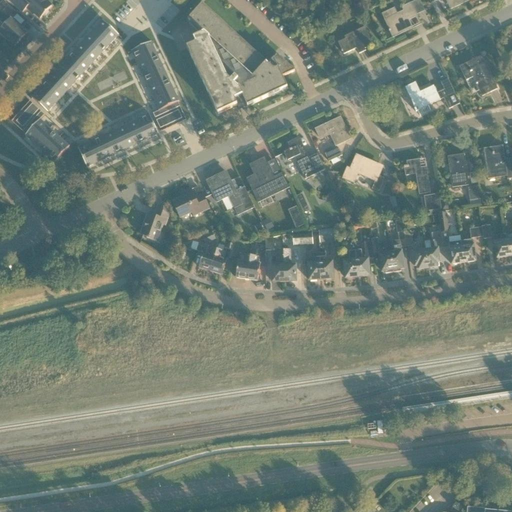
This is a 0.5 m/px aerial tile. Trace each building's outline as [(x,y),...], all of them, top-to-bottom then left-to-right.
[(8,0),(23,13),(28,8),(40,20),(52,7),(44,0),(8,0)] [(417,17),(411,4),(409,0),(405,0),(400,3),(402,8),(400,8),(401,9),(402,8),(404,11),(397,14),(395,8),(381,15),(389,30),(388,30),(389,32),(390,32),(393,39),(394,38),(393,37),(411,28),(407,21),(416,17),(417,17)] [(445,0),(450,10),(471,0),(445,0)] [(0,19),(6,25),(0,30),(0,33),(7,40),(7,39),(15,47),(27,34),(11,19),(17,14),(3,1),(0,5),(0,19)] [(269,65),(267,64),(202,5),(188,20),(191,23),(181,35),(218,115),(237,106),(239,109),(247,105),(248,107),(288,88),(283,77),(295,72),(277,55),(269,65)] [(102,21),(93,30),(110,46),(119,36),(102,21)] [(356,49),(359,55),(366,51),(365,50),(373,46),(365,28),(345,38),(346,40),(338,43),(344,55),(356,49)] [(93,30),(85,40),(101,55),(110,46),(93,30)] [(296,35),(290,41),(298,48),(304,42),(296,35)] [(85,40),(76,50),(93,65),(101,55),(85,40)] [(152,43),(132,52),(137,64),(157,54),(152,43)] [(76,50),(67,59),(84,75),(93,65),(76,50)] [(157,54),(137,64),(143,76),(163,66),(157,54)] [(498,89),(482,57),(460,67),(466,81),(473,77),(482,97),(498,89)] [(67,59),(58,69),(75,84),(84,75),(67,59)] [(163,66),(143,76),(149,88),(169,78),(163,66)] [(58,69),(49,78),(66,94),(75,84),(58,69)] [(49,78),(41,88),(57,104),(66,94),(49,78)] [(169,78),(149,88),(154,100),(174,90),(169,78)] [(416,84),(405,89),(416,112),(417,111),(420,117),(431,112),(428,106),(443,99),(448,110),(459,105),(454,94),(448,80),(441,83),(444,91),(437,94),(434,87),(420,93),(416,84)] [(41,88),(32,98),(49,113),(57,104),(41,88)] [(174,90),(154,100),(160,111),(166,108),(172,105),(179,103),(180,102),(174,90)] [(33,104),(30,108),(33,111),(37,114),(40,110),(33,104)] [(42,112),(37,117),(41,121),(41,120),(45,116),(42,112)] [(149,115),(137,121),(147,141),(158,135),(149,115)] [(37,117),(32,122),(36,126),(40,122),(41,121),(37,117)] [(27,136),(26,137),(36,146),(51,129),(41,120),(41,121),(40,122),(36,126),(32,131),(27,136)] [(137,121),(126,126),(135,146),(147,141),(137,121)] [(32,122),(28,128),(32,131),(36,126),(32,122)] [(343,123),(337,126),(335,122),(316,131),(320,139),(331,134),(336,146),(350,139),(343,123)] [(126,126),(114,132),(123,152),(135,146),(126,126)] [(28,128),(23,133),(27,136),(32,131),(28,128)] [(51,129),(36,146),(45,155),(61,138),(51,129)] [(114,132),(102,137),(111,157),(123,152),(114,132)] [(102,137),(90,143),(100,163),(111,157),(102,137)] [(61,138),(45,155),(55,164),(71,147),(61,138)] [(309,159),(299,138),(288,144),(291,149),(284,153),(288,161),(295,158),(305,180),(325,171),(318,155),(309,159)] [(90,143),(79,148),(88,168),(100,163),(90,143)] [(511,158),(505,160),(503,147),(484,150),(488,180),(507,177),(508,180),(511,179),(511,158)] [(325,154),(329,163),(342,156),(338,148),(325,154)] [(447,157),(452,188),(469,186),(464,155),(447,157)] [(347,169),(343,179),(354,184),(358,174),(376,181),(372,189),(379,192),(384,179),(378,177),(380,173),(376,171),(378,165),(356,156),(351,170),(347,169)] [(289,187),(283,175),(282,175),(283,176),(278,178),(278,177),(274,179),(264,159),(256,164),(258,168),(253,171),(255,176),(248,180),(259,202),(289,187)] [(421,169),(419,160),(407,162),(408,167),(404,167),(404,169),(405,169),(406,176),(417,175),(420,195),(430,193),(426,168),(421,169)] [(226,173),(208,182),(217,202),(222,200),(227,211),(235,208),(240,217),(256,209),(246,189),(245,187),(235,192),(226,173)] [(468,188),(470,202),(481,200),(479,187),(468,188)] [(203,194),(195,197),(191,190),(181,194),(183,198),(173,203),(181,219),(193,213),(194,217),(211,209),(203,194)] [(442,210),(439,195),(425,197),(427,212),(442,210)] [(306,203),(300,206),(304,214),(310,211),(306,203)] [(163,226),(165,226),(169,215),(164,204),(158,207),(155,217),(149,215),(141,236),(147,238),(147,239),(156,243),(163,226)] [(288,211),(296,229),(304,226),(297,207),(288,211)] [(443,249),(450,248),(452,265),(464,264),(461,243),(460,237),(449,238),(449,233),(449,232),(447,213),(438,214),(441,232),(443,249)] [(267,231),(274,228),(269,219),(262,223),(267,231)] [(231,234),(233,226),(226,224),(224,233),(231,234)] [(254,227),(258,233),(264,230),(260,224),(254,227)] [(483,237),(483,239),(492,238),(490,226),(482,227),(482,228),(483,237)] [(471,239),(483,237),(482,228),(470,230),(471,239)] [(319,231),(320,243),(336,242),(334,230),(319,231)] [(216,240),(212,232),(202,237),(205,244),(216,240)] [(419,266),(419,270),(428,269),(425,252),(419,253),(418,244),(413,245),(411,232),(405,233),(407,247),(412,246),(416,267),(419,266)] [(431,251),(425,252),(428,269),(437,268),(436,264),(439,263),(437,250),(443,249),(441,232),(432,234),(432,237),(428,237),(429,242),(430,242),(431,251)] [(390,254),(393,274),(401,273),(401,270),(404,270),(401,248),(407,247),(405,233),(404,233),(399,234),(398,234),(399,241),(394,242),(395,254),(390,254)] [(301,246),(313,245),(313,234),(300,235),(301,246)] [(497,259),(509,257),(506,237),(494,238),(497,259)] [(266,239),(266,251),(274,251),(274,239),(266,239)] [(378,245),(377,239),(372,240),(374,254),(379,253),(382,273),(385,272),(386,275),(393,274),(390,254),(385,255),(384,244),(378,245)] [(182,246),(191,249),(193,241),(182,246)] [(464,264),(476,262),(473,241),(461,243),(464,264)] [(370,277),(368,260),(373,259),(372,242),(365,243),(366,260),(362,261),(361,251),(355,251),(358,278),(370,277)] [(227,259),(233,260),(237,246),(225,243),(224,249),(229,250),(227,259)] [(211,272),(218,251),(209,248),(207,254),(204,253),(199,269),(211,272)] [(224,260),(226,253),(218,251),(211,272),(222,276),(227,261),(224,260)] [(273,283),(285,283),(284,251),(277,251),(277,267),(272,267),(273,283)] [(284,251),(285,283),(296,282),(296,266),(291,266),(290,251),(284,251)] [(346,279),(358,278),(355,251),(349,252),(350,262),(344,262),(346,279)] [(309,281),(321,281),(320,254),(314,255),(314,264),(308,265),(309,281)] [(320,254),(321,281),(333,280),(332,263),(327,263),(326,254),(320,254)] [(247,281),(251,257),(241,255),(240,262),(239,262),(236,279),(247,281)] [(258,282),(261,265),(259,265),(260,258),(251,257),(247,281),(258,282)] [(453,508),(458,511),(462,508),(456,503),(453,508)]
